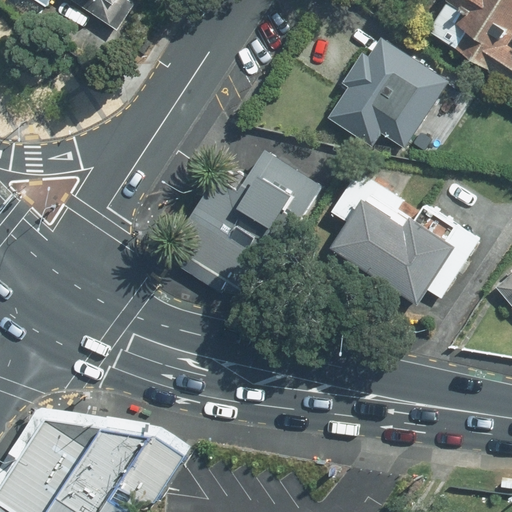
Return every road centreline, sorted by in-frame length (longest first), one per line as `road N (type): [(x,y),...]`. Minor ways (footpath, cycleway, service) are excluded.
road 1 (primary): [(49,300),(130,343),(243,376),(511,418)]
road 2 (residential): [(49,300),(179,97)]
road 3 (primary): [(0,151),(81,151),(179,97)]
